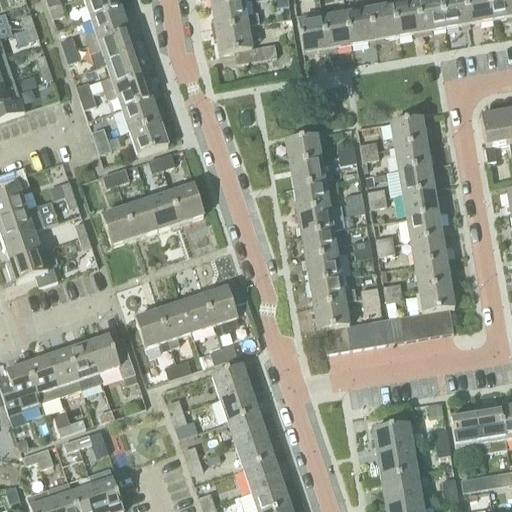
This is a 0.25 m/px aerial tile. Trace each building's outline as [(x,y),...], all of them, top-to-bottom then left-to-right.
[(57,0),(47,0),(45,1),(49,13),(61,10),(60,8),(57,0)] [(90,24),(120,14),(115,0),(85,0),(82,1),(90,24)] [(209,0),(211,12),(244,6),(243,0),(209,0)] [(286,0),(285,0),(273,2),(275,14),(289,12),(287,0),(286,0)] [(439,0),(415,0),(417,5),(422,37),(446,33),(440,1),(439,0)] [(439,0),(440,1),(446,33),(469,29),(464,0),(439,0)] [(464,0),(469,29),(494,24),(489,0),(464,0)] [(511,0),(489,0),(494,24),(511,21),(511,0)] [(417,5),(393,10),(399,42),(422,37),(417,5)] [(211,12),(215,36),(248,30),(259,29),(258,18),(246,20),(244,6),(211,12)] [(61,10),(49,13),(53,23),(64,19),(61,10)] [(393,10),(370,14),(375,46),(399,42),(393,10)] [(94,37),(85,41),(88,50),(128,37),(120,14),(90,24),(94,37)] [(370,14),(346,18),(351,50),(375,46),(370,14)] [(346,18),(322,22),(327,54),(351,50),(346,18)] [(22,21),(26,34),(34,31),(30,19),(22,21)] [(322,22),(298,27),(303,59),(327,54),(322,22)] [(263,65),(261,52),(252,54),(248,30),(215,36),(220,61),(235,58),(237,70),(263,65)] [(29,47),(39,44),(34,31),(26,34),(25,34),(29,47)] [(128,37),(88,50),(91,59),(100,56),(105,70),(136,59),(128,37)] [(73,42),(60,46),(64,58),(77,54),(73,42)] [(261,52),(263,65),(278,63),(275,50),(261,52)] [(77,54),(64,58),(68,69),(80,65),(77,54)] [(109,82),(100,85),(103,95),(144,81),(136,59),(105,70),(109,82)] [(40,75),(48,73),(44,60),(36,63),(40,75)] [(0,88),(2,88),(12,84),(6,65),(0,66),(0,88)] [(48,73),(40,75),(44,88),(53,85),(48,73)] [(107,106),(117,103),(121,115),(151,104),(144,81),(103,95),(107,106)] [(2,88),(0,88),(0,125),(23,118),(12,84),(2,88)] [(80,103),(92,99),(88,89),(76,93),(80,103)] [(92,99),(80,103),(84,116),(96,112),(92,99)] [(121,115),(129,138),(159,127),(151,104),(121,115)] [(493,151),(507,148),(508,148),(510,148),(505,115),(480,120),(486,152),(484,152),(487,168),(496,166),(493,151)] [(422,123),(390,128),(395,153),(426,148),(422,123)] [(159,127),(129,138),(136,161),(167,150),(159,127)] [(95,149),(107,145),(104,134),(92,138),(95,149)] [(289,170),(322,164),(317,140),(285,145),(289,170)] [(107,145),(95,149),(99,161),(111,157),(107,145)] [(376,147),(359,150),(361,159),(362,158),(363,158),(377,156),(376,147)] [(426,148),(395,153),(399,177),(430,173),(426,148)] [(353,150),(336,154),(337,162),(339,162),(354,160),(354,159),(353,150)] [(362,158),(361,159),(364,178),(367,178),(366,167),(379,165),(377,156),(363,158),(362,158)] [(158,163),(162,176),(175,172),(171,159),(158,163)] [(339,162),(337,162),(339,171),(356,168),(354,160),(339,162)] [(152,179),(162,176),(158,163),(148,167),(152,179)] [(293,194),(326,188),(322,164),(289,170),(293,194)] [(113,177),(117,190),(129,186),(125,173),(113,177)] [(430,173),(399,177),(403,201),(434,197),(430,173)] [(105,194),(117,190),(113,177),(101,181),(105,194)] [(0,223),(27,215),(20,195),(23,194),(19,181),(0,187),(0,223)] [(61,190),(53,192),(57,205),(65,202),(74,199),(69,187),(61,190)] [(297,217),(329,212),(326,188),(293,194),(297,217)] [(170,198),(180,228),(203,220),(194,190),(170,198)] [(383,194),(367,197),(369,205),(371,205),(385,203),(383,194)] [(434,197),(403,201),(407,224),(438,219),(434,197)] [(147,206),(157,236),(180,228),(170,198),(147,206)] [(74,199),(65,202),(69,215),(78,212),(74,199)] [(344,202),(346,210),(362,207),(361,199),(344,202)] [(371,205),(369,205),(370,213),(386,210),(385,203),(371,205)] [(133,244),(157,236),(147,206),(124,213),(133,244)] [(345,222),(364,219),(362,207),(346,210),(343,210),(345,222)] [(0,237),(3,246),(34,235),(34,236),(45,232),(37,211),(27,215),(0,223),(0,237)] [(301,240),(333,235),(329,212),(297,217),(301,240)] [(111,252),(133,244),(124,213),(102,221),(111,252)] [(438,219),(407,224),(411,247),(442,243),(438,219)] [(79,243),(87,240),(83,228),(75,231),(79,243)] [(41,256),(34,237),(34,236),(34,235),(3,246),(10,266),(41,256)] [(305,264),(337,258),(333,235),(301,240),(305,264)] [(87,240),(79,243),(83,256),(91,253),(87,240)] [(392,242),(376,245),(377,252),(377,253),(393,251),(393,250),(392,242)] [(442,243),(411,247),(415,270),(446,266),(442,243)] [(369,245),(352,248),(353,257),(368,255),(371,254),(369,245)] [(393,251),(377,253),(378,262),(395,259),(393,251)] [(368,255),(353,257),(355,266),(372,263),(371,254),(368,255)] [(10,266),(5,267),(10,283),(15,281),(17,287),(35,281),(39,293),(58,286),(54,274),(47,276),(41,256),(10,266)] [(305,264),(309,287),(341,282),(337,258),(305,264)] [(446,266),(415,270),(419,294),(450,290),(446,266)] [(341,282),(309,287),(313,311),(345,306),(356,305),(354,294),(344,296),(341,282)] [(400,289),(383,291),(385,300),(402,297),(400,289)] [(450,290),(419,294),(422,317),(423,318),(425,318),(437,316),(450,314),(454,313),(450,290)] [(214,331),(217,330),(237,324),(227,292),(204,300),(214,331)] [(377,292),(360,295),(362,304),(379,301),(377,292)] [(402,297),(385,300),(386,309),(403,306),(402,297)] [(191,339),(214,331),(204,300),(181,308),(191,339)] [(379,301),(362,304),(363,312),(380,310),(379,301)] [(345,306),(313,311),(317,336),(322,335),(335,333),(347,331),(349,331),(349,330),(345,306)] [(158,315),(170,354),(180,351),(177,344),(191,339),(181,308),(158,315)] [(450,314),(437,316),(441,340),(453,338),(450,314)] [(145,354),(159,349),(162,357),(170,354),(158,315),(134,323),(145,354)] [(437,316),(425,318),(429,342),(441,340),(437,316)] [(422,317),(412,319),(417,344),(429,342),(425,318),(423,318),(422,317)] [(412,319),(400,321),(405,346),(417,344),(412,319)] [(400,321),(389,323),(393,348),(405,346),(400,321)] [(385,324),(383,324),(387,349),(389,348),(393,348),(389,323),(385,324)] [(383,324),(371,326),(375,351),(387,349),(383,324)] [(371,326),(358,328),(363,353),(375,351),(371,326)] [(349,331),(347,331),(351,355),(363,353),(358,328),(349,330),(349,331)] [(347,331),(335,333),(338,357),(351,355),(347,331)] [(335,333),(322,335),(327,359),(338,357),(335,333)] [(88,348),(98,379),(118,372),(122,384),(135,380),(123,344),(111,348),(109,341),(88,348)] [(67,355),(81,396),(101,390),(97,380),(98,379),(88,348),(67,355)] [(222,354),(227,366),(236,363),(233,351),(222,354)] [(214,370),(227,366),(222,354),(210,358),(214,370)] [(47,362),(61,403),(81,396),(67,355),(47,362)] [(40,410),(61,403),(47,362),(27,369),(40,410)] [(177,370),(181,382),(191,378),(187,366),(177,370)] [(0,385),(0,397),(6,415),(8,421),(21,417),(40,410),(27,369),(6,376),(8,383),(0,385)] [(169,386),(181,382),(177,370),(165,374),(169,386)] [(219,404),(250,394),(242,370),(211,380),(219,404)] [(250,394),(219,404),(227,427),(258,417),(250,394)] [(166,410),(170,421),(182,416),(178,405),(166,410)] [(505,445),(511,444),(511,411),(500,414),(505,445)] [(500,414),(475,418),(480,450),(481,458),(506,455),(505,445),(500,414)] [(101,429),(114,424),(111,415),(98,420),(101,429)] [(182,416),(170,421),(174,433),(186,429),(182,416)] [(258,417),(227,427),(228,429),(229,433),(235,451),(266,441),(263,433),(259,419),(258,417)] [(455,454),(480,450),(475,418),(450,422),(455,454)] [(70,429),(73,438),(85,434),(82,425),(70,429)] [(376,460),(412,454),(408,428),(372,434),(376,460)] [(57,433),(60,443),(73,438),(70,429),(57,433)] [(435,450),(448,448),(446,436),(433,438),(435,450)] [(76,445),(79,454),(91,449),(88,441),(76,445)] [(266,441),(235,451),(236,452),(243,474),(274,464),(266,442),(266,441)] [(66,458),(79,454),(76,445),(63,449),(66,458)] [(448,448),(435,450),(438,462),(450,460),(448,448)] [(187,468),(199,464),(195,452),(183,456),(187,468)] [(38,467),(40,475),(52,470),(46,454),(35,458),(38,467)] [(381,488),(417,482),(412,454),(376,460),(381,488)] [(24,472),(38,467),(35,458),(22,463),(22,462),(21,463),(24,472)] [(199,464),(187,468),(191,480),(203,476),(199,464)] [(274,464),(243,474),(243,475),(251,498),(282,487),(274,465),(274,464)] [(109,474),(88,482),(98,511),(121,511),(112,484),(109,474)] [(500,492),(511,489),(511,488),(510,477),(498,479),(500,492)] [(487,494),(500,492),(498,479),(486,481),(487,494)] [(475,496),(487,494),(486,481),(473,483),(475,496)] [(82,495),(71,498),(75,511),(98,511),(88,482),(78,485),(82,495)] [(385,510),(421,504),(417,482),(381,488),(385,510)] [(463,498),(475,496),(473,483),(461,485),(463,498)] [(454,484),(441,486),(443,498),(456,496),(454,484)] [(282,487),(251,498),(255,511),(284,511),(289,510),(282,487)] [(68,489),(47,496),(50,505),(52,511),(75,511),(71,498),(68,489)] [(52,511),(50,505),(47,496),(26,503),(29,511),(52,511)] [(456,496),(443,498),(445,511),(458,509),(456,497),(456,496)] [(201,511),(210,511),(214,510),(210,499),(198,503),(201,511)]
